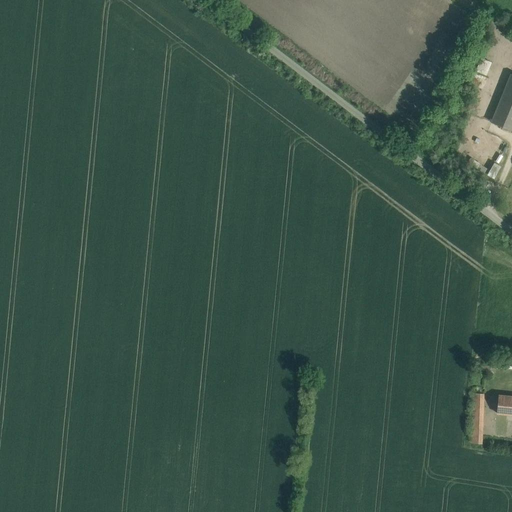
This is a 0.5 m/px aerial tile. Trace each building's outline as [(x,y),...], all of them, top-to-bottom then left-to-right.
[(475,70),(486,74),(491,61),(481,57),(475,70)] [(511,74),(492,122),(511,130),(511,74)] [(491,367),(491,368),(511,369),(511,357),(489,357),(489,367),(491,367)] [(484,394),(474,393),(472,443),(482,443),(484,394)] [(511,396),(499,395),(497,413),(511,414),(511,396)]
